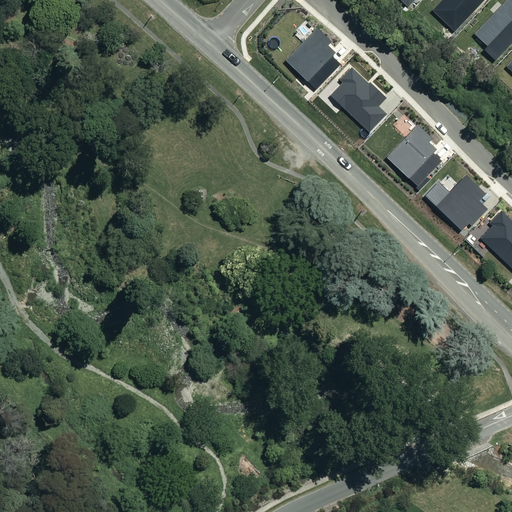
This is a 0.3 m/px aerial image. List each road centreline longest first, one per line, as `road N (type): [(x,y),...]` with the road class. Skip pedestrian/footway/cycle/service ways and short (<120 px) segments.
road 1 (tertiary): [(210,43),(511,332)]
road 2 (residential): [(319,0),(511,188)]
road 3 (residential): [(511,415),(290,511)]
